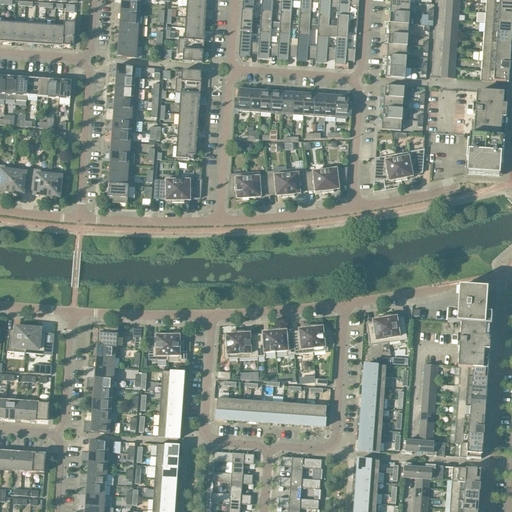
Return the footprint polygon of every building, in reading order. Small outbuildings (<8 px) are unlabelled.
[(205,9),(206,0),(186,0),(186,8),(205,9)] [(261,0),(242,0),(241,20),(260,22),(261,0),(262,0),(261,0)] [(261,0),(262,0),(261,0),(260,22),(279,23),(281,1),(280,0),(261,0)] [(280,0),(281,1),(279,23),(298,24),(300,3),(300,0),(280,0)] [(300,0),(300,3),(298,24),(317,26),(319,0),(300,0)] [(337,27),(338,0),(319,0),(317,26),(337,27)] [(356,29),(358,0),(338,0),(337,27),(356,29)] [(458,12),(459,2),(446,1),(445,11),(458,12)] [(409,14),(410,3),(390,2),(390,13),(409,14)] [(145,6),(145,5),(122,4),(121,14),(144,16),(139,16),(140,5),(145,6)] [(511,15),(511,6),(486,4),(485,14),(511,15)] [(205,20),(205,9),(186,8),(185,19),(205,20)] [(458,21),(458,12),(445,11),(445,21),(458,21)] [(408,25),(409,14),(390,13),(389,24),(408,25)] [(143,27),(144,16),(121,14),(120,25),(143,27)] [(511,25),(511,15),(485,14),(484,23),(511,25)] [(204,31),(205,20),(185,19),(185,29),(204,31)] [(258,44),(260,22),(241,20),(238,57),(239,57),(239,56),(249,57),(250,53),(258,54),(259,44),(258,44)] [(457,31),(458,21),(445,21),(444,30),(457,31)] [(278,45),(279,23),(260,22),(258,44),(259,44),(258,54),(257,58),(258,58),(268,58),(268,59),(269,55),(277,55),(278,45)] [(12,43),(14,23),(3,23),(2,42),(12,43)] [(22,44),(24,24),(14,23),(12,43),(22,44)] [(75,24),(65,23),(64,23),(64,27),(65,27),(63,47),(70,47),(70,44),(74,44),(74,41),(75,24)] [(288,56),(296,57),(297,46),(298,24),(279,23),(278,45),(277,55),(276,59),(277,59),(287,60),(288,60),(288,56)] [(511,35),(511,29),(511,25),(484,23),(484,33),(511,35)] [(33,45),(34,25),(24,24),(22,44),(33,45)] [(316,48),(317,26),(298,24),(297,46),(296,57),(296,61),(296,60),(306,61),(307,61),(307,57),(315,58),(316,48)] [(407,36),(408,25),(389,24),(388,34),(407,36)] [(43,45),(44,25),(34,25),(33,45),(43,45)] [(53,46),(54,26),(44,25),(43,45),(53,46)] [(142,38),(143,27),(120,25),(119,36),(142,38)] [(65,27),(64,27),(54,26),(53,46),(63,47),(65,27)] [(336,38),(337,27),(317,26),(316,48),(315,58),(315,62),(325,62),(325,63),(326,63),(326,59),(334,59),(335,49),(336,38)] [(354,62),(356,29),(337,27),(336,38),(335,49),(334,59),(334,63),(335,63),(344,64),(345,64),(345,60),(354,61),(353,62),(354,62)] [(203,42),(204,31),(185,29),(184,40),(179,39),(178,40),(203,42)] [(456,41),(457,31),(444,30),(443,40),(456,41)] [(511,45),(511,35),(484,33),(483,43),(511,45)] [(406,47),(407,36),(388,34),(387,45),(406,47)] [(142,38),(119,36),(118,47),(142,48),(137,48),(137,38),(142,38)] [(202,52),(203,42),(178,40),(177,54),(183,54),(202,56),(203,52),(202,52)] [(456,50),(456,41),(443,40),(443,49),(456,50)] [(510,54),(511,45),(483,43),(482,52),(510,54)] [(406,57),(406,47),(387,45),(386,56),(406,57)] [(141,60),(142,48),(118,47),(118,58),(141,60)] [(455,60),(456,50),(443,49),(442,59),(455,60)] [(510,64),(510,54),(482,52),(482,62),(510,64)] [(202,60),(202,56),(183,54),(182,62),(200,63),(200,60),(202,60)] [(405,68),(406,57),(386,56),(386,67),(405,68)] [(454,69),(455,60),(442,59),(441,68),(454,69)] [(509,73),(510,64),(482,62),(481,71),(509,73)] [(135,67),(118,66),(117,66),(116,77),(135,79),(135,67)] [(386,67),(385,78),(404,80),(404,79),(410,79),(411,69),(405,69),(405,68),(386,67)] [(454,80),(454,69),(441,68),(441,79),(454,80)] [(199,72),(184,71),(182,71),(181,79),(176,79),(175,82),(200,83),(201,76),(199,76),(199,72)] [(508,84),(509,73),(481,71),(480,81),(506,83),(508,84)] [(16,96),(17,78),(6,77),(4,100),(5,100),(5,95),(16,96)] [(134,89),(135,79),(116,77),(116,88),(138,90),(138,89),(134,89)] [(26,97),(28,78),(17,78),(16,96),(16,101),(26,102),(26,97)] [(37,98),(38,79),(28,78),(26,97),(37,98)] [(48,98),(49,80),(38,79),(37,98),(48,98)] [(59,99),(60,81),(49,80),(48,98),(59,99)] [(60,81),(59,99),(70,100),(70,95),(71,88),(71,85),(71,82),(68,82),(68,81),(60,81)] [(200,84),(200,83),(175,82),(175,93),(199,94),(200,84)] [(384,86),(383,97),(403,99),(408,99),(408,88),(384,86)] [(138,100),(138,90),(116,88),(115,99),(138,100)] [(249,113),(251,91),(239,90),(239,101),(236,101),(235,101),(234,113),(238,113),(238,112),(249,113)] [(260,113),(261,92),(251,91),(249,113),(260,113)] [(271,114),(272,93),(261,92),(260,113),(271,114)] [(504,139),(507,94),(476,92),(475,109),(467,109),(467,114),(475,115),(473,136),(502,138),(504,139)] [(199,105),(199,94),(175,93),(180,94),(179,104),(199,105)] [(281,115),(283,94),(272,93),(271,114),(281,115)] [(292,116),(294,94),(283,94),(281,115),(292,116)] [(303,116),(304,95),(294,94),(292,116),(303,116)] [(314,117),(315,96),(304,95),(303,116),(314,117)] [(324,118),(326,97),(315,96),(314,117),(324,118)] [(335,119),(337,97),(326,97),(324,118),(335,119)] [(337,97),(335,119),(346,120),(347,117),(350,117),(351,109),(350,109),(347,109),(348,98),(337,97)] [(402,110),(403,99),(383,97),(383,108),(402,110)] [(137,111),(138,100),(115,99),(114,110),(137,111)] [(198,116),(199,105),(179,104),(179,115),(198,116)] [(383,108),(382,119),(401,120),(406,121),(407,110),(402,110),(400,109),(385,108),(383,108)] [(136,122),(137,111),(114,110),(113,120),(136,122)] [(197,127),(198,116),(179,115),(178,126),(197,127)] [(400,132),(401,120),(382,119),(381,130),(400,132)] [(135,133),(136,122),(113,120),(112,131),(135,133)] [(196,138),(197,127),(178,126),(177,136),(196,138)] [(135,133),(112,131),(112,142),(130,143),(131,133),(135,133)] [(196,149),(196,138),(177,136),(176,147),(196,149)] [(502,138),(473,136),(470,136),(469,143),(467,143),(466,161),(468,161),(467,175),(500,177),(500,166),(500,164),(502,164),(504,145),(502,145),(502,138)] [(129,154),(130,143),(112,142),(111,153),(134,155),(134,154),(129,154)] [(195,156),(196,149),(176,147),(176,158),(189,159),(189,160),(193,161),(194,156),(195,156)] [(422,173),(422,164),(423,150),(396,155),(401,181),(407,180),(407,178),(412,177),(412,175),(422,173)] [(133,165),(134,155),(111,153),(110,164),(133,165)] [(395,183),(401,181),(396,155),(375,159),(374,182),(374,183),(388,180),(389,182),(394,181),(395,183)] [(133,167),(133,165),(110,164),(109,174),(132,176),(132,175),(128,175),(128,167),(133,167)] [(0,191),(10,192),(13,167),(0,165),(0,191)] [(29,191),(31,170),(13,167),(10,192),(23,194),(23,190),(29,191)] [(324,171),(327,193),(333,193),(333,191),(339,190),(339,188),(345,187),(347,168),(336,170),(336,169),(324,171)] [(300,192),(307,192),(305,169),(285,171),(288,198),(294,197),(294,195),(300,194),(300,192)] [(327,193),(324,171),(312,172),(305,173),(305,169),(307,192),(315,191),(315,193),(321,192),(321,194),(327,193)] [(46,196),(49,171),(31,170),(29,191),(34,192),(34,195),(46,196)] [(49,171),(46,196),(59,198),(61,173),(49,171)] [(282,198),(288,198),(285,171),(285,175),(274,176),(274,172),(266,173),(268,195),(275,195),(276,197),(281,196),(282,198)] [(260,196),(268,195),(266,173),(266,177),(259,178),(259,173),(247,174),(248,199),(260,198),(260,196)] [(132,187),(132,176),(109,174),(109,185),(132,187)] [(236,200),(248,199),(247,174),(230,175),(228,198),(236,198),(236,200)] [(171,203),(178,203),(177,176),(165,177),(165,181),(155,181),(154,199),(165,199),(165,201),(171,201),(171,203)] [(200,199),(201,181),(190,181),(190,180),(178,180),(178,176),(177,176),(178,203),(184,203),(184,201),(190,201),(190,199),(200,199)] [(131,187),(132,187),(109,185),(108,198),(113,198),(113,204),(127,205),(128,187),(131,187)] [(461,324),(490,326),(491,326),(492,314),(485,313),(485,310),(486,310),(488,289),(459,287),(458,308),(460,308),(459,312),(448,311),(447,323),(461,324)] [(384,317),(388,343),(407,340),(403,318),(397,319),(396,317),(390,318),(390,316),(384,317)] [(370,346),(388,343),(384,317),(378,318),(378,320),(371,321),(372,323),(366,324),(370,346)] [(490,327),(490,326),(461,324),(460,339),(452,339),(451,344),(459,344),(459,348),(459,354),(489,356),(490,335),(490,331),(491,327),(490,327)] [(310,327),(313,353),(327,352),(325,333),(323,333),(322,327),(317,328),(316,326),(310,327)] [(294,355),(313,353),(310,327),(304,327),(304,329),(298,330),(298,332),(292,332),(294,355)] [(28,329),(15,328),(15,331),(9,330),(7,352),(25,354),(28,329)] [(97,346),(120,348),(120,347),(117,347),(118,329),(104,328),(103,334),(98,334),(97,346)] [(40,330),(28,329),(25,354),(44,356),(46,334),(40,333),(40,330)] [(294,355),(292,332),(286,333),(286,331),(280,331),(280,329),(274,330),(276,353),(287,352),(287,356),(294,355)] [(264,353),(276,353),(274,330),(268,330),(268,332),(262,333),(262,335),(256,335),(257,358),(264,357),(264,353)] [(224,360),(239,359),(237,332),(231,332),(231,334),(225,335),(226,341),(223,341),(224,360)] [(257,358),(256,335),(250,336),(250,334),(244,334),(244,332),(237,332),(239,359),(251,358),(250,349),(256,349),(257,358)] [(149,361),(167,361),(167,336),(161,336),(161,334),(155,334),(155,338),(149,338),(149,361)] [(167,336),(167,361),(168,361),(168,357),(179,357),(179,361),(186,361),(186,338),(179,338),(179,334),(173,334),(173,336),(167,336)] [(119,359),(120,348),(97,346),(96,357),(119,359)] [(488,370),(489,356),(459,354),(458,367),(460,368),(488,370)] [(119,359),(96,357),(96,368),(114,369),(115,359),(119,359)] [(175,365),(175,373),(185,373),(186,366),(175,365)] [(385,378),(386,367),(364,365),(364,373),(365,373),(365,376),(364,376),(385,378)] [(423,375),(436,376),(437,366),(424,365),(423,375)] [(113,380),(114,369),(96,368),(95,378),(113,380)] [(487,379),(488,370),(460,368),(459,377),(487,379)] [(183,374),(167,373),(162,372),(161,383),(183,385),(183,377),(182,377),(182,375),(183,375),(183,374)] [(436,385),(436,376),(423,375),(423,384),(436,385)] [(384,389),(385,378),(364,376),(363,384),(364,384),(364,387),(363,387),(384,389)] [(486,389),(487,379),(459,377),(458,387),(486,389)] [(112,390),(113,380),(95,378),(94,389),(117,391),(117,390),(112,390)] [(183,386),(183,385),(161,383),(160,394),(182,396),(182,388),(181,388),(181,385),(183,386)] [(435,395),(436,385),(423,384),(422,394),(435,395)] [(383,399),(384,389),(363,387),(362,395),(363,395),(363,397),(362,397),(362,398),(383,399)] [(486,398),(486,389),(458,387),(458,396),(486,398)] [(116,402),(117,391),(94,389),(93,400),(116,402)] [(182,396),(160,394),(160,405),(181,407),(182,399),(180,399),(181,396),(182,396)] [(434,404),(435,395),(422,394),(421,403),(434,404)] [(485,408),(486,398),(458,396),(457,406),(485,408)] [(383,410),(383,399),(362,398),(361,405),(363,406),(363,408),(361,408),(361,409),(383,410)] [(227,421),(228,400),(217,399),(215,420),(224,420),(224,419),(226,419),(226,421),(227,421)] [(115,413),(116,402),(93,400),(92,411),(115,413)] [(238,421),(239,401),(228,400),(227,421),(234,421),(235,420),(237,420),(237,421),(238,421)] [(15,420),(16,402),(5,401),(4,419),(15,420)] [(27,403),(25,421),(48,423),(49,402),(37,401),(37,403),(27,403)] [(248,422),(250,401),(239,401),(238,421),(245,422),(245,421),(248,421),(248,422)] [(259,423),(261,402),(250,401),(248,422),(256,423),(256,422),(259,422),(259,423)] [(25,421),(27,403),(16,402),(15,420),(25,421)] [(270,424),(271,403),(261,402),(259,423),(267,424),(267,422),(270,423),(269,424),(270,424)] [(281,425),(282,404),(271,403),(270,424),(278,424),(278,423),(281,423),(280,425),(281,425)] [(434,414),(434,404),(421,403),(421,413),(434,414)] [(292,425),(293,404),(282,404),(281,425),(289,425),(289,424),(291,424),(291,425),(292,425)] [(302,426),(304,405),(293,404),(292,425),(299,426),(299,425),(302,425),(302,426)] [(181,407),(160,405),(159,416),(180,417),(181,410),(180,410),(180,407),(181,407)] [(313,427),(315,406),(304,405),(302,426),(310,427),(310,425),(313,426),(313,427)] [(315,406),(313,427),(321,427),(321,426),(324,426),(324,428),(325,428),(326,407),(315,406)] [(484,418),(485,408),(457,406),(456,416),(484,418)] [(382,421),(383,410),(361,409),(361,416),(362,416),(362,419),(361,419),(360,419),(382,421)] [(115,413),(92,411),(92,422),(110,423),(115,424),(115,423),(110,423),(111,413),(115,413)] [(433,424),(434,414),(421,413),(420,423),(433,424)] [(180,418),(180,417),(159,416),(158,427),(179,428),(180,420),(179,420),(179,418),(180,418)] [(484,427),(484,418),(456,416),(456,425),(484,427)] [(381,432),(382,421),(360,419),(360,427),(361,427),(361,430),(360,430),(381,432)] [(115,424),(110,423),(92,422),(91,433),(114,435),(115,424)] [(432,433),(433,424),(420,423),(419,432),(432,433)] [(483,437),(484,427),(456,425),(455,435),(483,437)] [(179,429),(179,428),(158,427),(157,438),(179,439),(179,431),(178,431),(178,428),(179,429)] [(380,442),(381,432),(360,430),(359,438),(360,438),(360,441),(359,440),(359,441),(380,442)] [(432,443),(432,433),(419,432),(419,442),(420,442),(432,443)] [(482,446),(483,437),(455,435),(454,444),(482,446)] [(113,442),(90,441),(89,452),(113,454),(113,442)] [(380,454),(380,442),(359,441),(358,449),(360,449),(359,451),(358,451),(358,452),(380,454)] [(420,442),(419,442),(403,441),(402,454),(411,455),(411,452),(419,453),(420,442)] [(437,443),(432,443),(420,442),(419,453),(426,453),(426,456),(436,456),(437,443)] [(444,457),(445,444),(437,443),(436,456),(444,457)] [(482,446),(454,444),(454,445),(460,445),(459,458),(480,460),(481,459),(480,459),(481,455),(482,455),(482,446)] [(178,448),(178,447),(157,446),(156,457),(177,458),(178,451),(177,451),(177,448),(178,448)] [(11,471),(12,453),(2,452),(0,470),(11,471)] [(112,465),(113,454),(89,452),(89,463),(112,465)] [(22,472),(23,454),(12,453),(11,471),(22,472)] [(212,473),(252,476),(242,475),(243,464),(251,465),(253,465),(253,459),(255,459),(254,459),(254,455),(244,455),(244,454),(243,454),(243,455),(233,454),(233,453),(232,453),(232,454),(214,453),(213,462),(232,464),(231,474),(218,473),(213,473),(212,473)] [(32,473),(33,454),(23,454),(22,472),(32,473)] [(44,476),(45,458),(45,455),(33,454),(32,473),(32,475),(44,476)] [(177,459),(177,458),(156,457),(155,468),(177,469),(177,462),(176,461),(176,459),(177,459)] [(280,478),(320,481),(301,479),(302,469),(321,470),(321,460),(303,459),(303,458),(302,458),(302,459),(292,458),(282,457),(281,461),(280,461),(281,461),(281,467),(283,467),(291,468),(290,479),(280,478)] [(378,473),(379,461),(358,460),(357,468),(358,468),(358,471),(357,471),(378,473)] [(112,465),(89,463),(88,474),(106,475),(107,465),(112,465)] [(417,479),(418,468),(410,468),(410,465),(401,465),(400,478),(417,479)] [(434,480),(435,467),(425,466),(425,469),(418,468),(417,479),(429,480),(434,480)] [(442,481),(443,468),(435,467),(434,480),(442,481)] [(176,470),(177,469),(155,468),(154,478),(176,480),(176,472),(175,472),(175,470),(176,470)] [(480,471),(480,470),(452,468),(452,482),(480,484),(480,483),(478,483),(478,480),(480,480),(480,473),(479,473),(479,471),(480,471)] [(377,484),(378,473),(357,471),(356,479),(357,479),(357,482),(356,481),(356,482),(377,484)] [(252,479),(252,476),(212,473),(212,483),(230,484),(229,495),(211,493),(211,494),(251,497),(251,496),(241,495),(242,485),(249,485),(252,485),(252,479),(253,479),(252,479)] [(105,486),(106,475),(88,474),(87,484),(105,486)] [(176,480),(154,478),(154,489),(175,491),(176,483),(174,483),(174,480),(176,480)] [(319,490),(320,481),(280,478),(280,481),(279,481),(279,482),(280,482),(280,487),(282,488),(289,488),(289,499),(279,498),(279,499),(319,501),(300,500),(301,489),(319,490)] [(429,480),(417,479),(400,478),(416,479),(415,489),(428,490),(429,480)] [(377,494),(377,484),(356,482),(356,490),(357,490),(357,492),(355,492),(355,493),(377,494)] [(479,485),(480,484),(452,482),(451,491),(479,493),(479,485)] [(105,497),(105,486),(87,484),(86,495),(105,497)] [(175,491),(154,489),(153,500),(174,502),(175,494),(174,494),(174,491),(175,491)] [(428,499),(428,490),(415,489),(415,498),(428,499)] [(478,503),(479,493),(451,491),(450,501),(478,503)] [(376,505),(377,494),(355,493),(355,500),(356,501),(356,503),(355,503),(355,504),(376,505)] [(251,499),(251,497),(211,494),(210,503),(229,504),(228,511),(239,511),(240,505),(248,506),(248,505),(250,506),(250,500),(252,500),(252,499),(251,499)] [(104,508),(105,497),(86,495),(86,506),(104,508)] [(427,509),(428,499),(415,498),(414,508),(427,509)] [(318,511),(319,501),(279,499),(278,502),(277,502),(278,502),(278,508),(280,508),(288,509),(287,511),(299,511),(299,509),(318,511)] [(174,502),(153,500),(152,511),(165,511),(173,511),(174,505),(173,505),(173,502),(174,502)] [(472,511),(477,511),(478,503),(450,501),(450,510),(472,511)]
